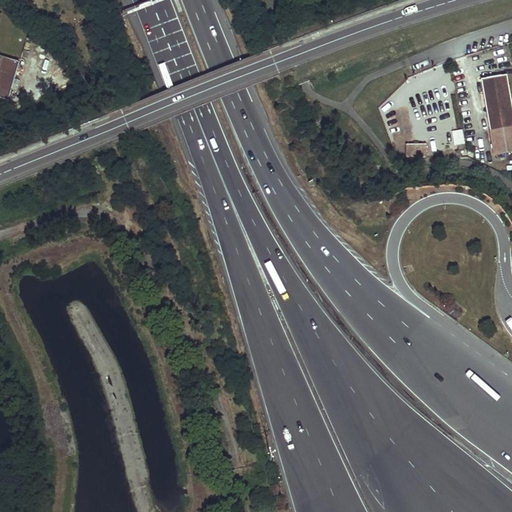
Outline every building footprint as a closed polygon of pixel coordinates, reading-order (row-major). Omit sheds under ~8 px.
[(0,95),(9,98),(20,59),(0,53),(0,95)] [(511,109),(506,75),(480,80),(490,130),(511,125),(511,109)] [(511,151),(511,125),(490,130),(494,154),(511,151)] [(456,145),(464,144),(461,131),(453,133),(456,145)] [(406,158),(426,157),(426,145),(406,145),(406,158)]
